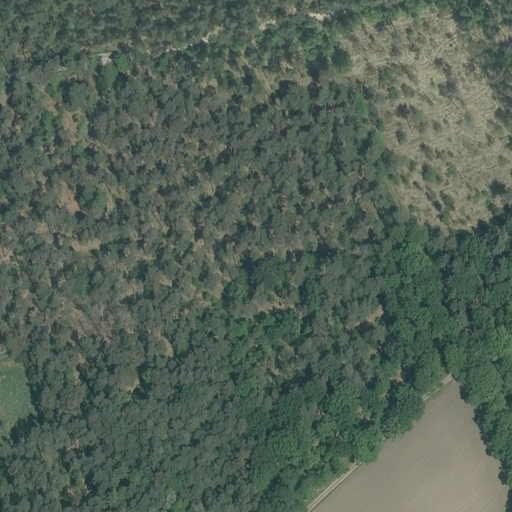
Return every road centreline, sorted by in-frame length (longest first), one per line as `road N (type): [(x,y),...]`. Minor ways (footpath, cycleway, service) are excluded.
road 1 (track): [(0,76),(396,0)]
road 2 (track): [(299,511),(465,368),(511,340)]
